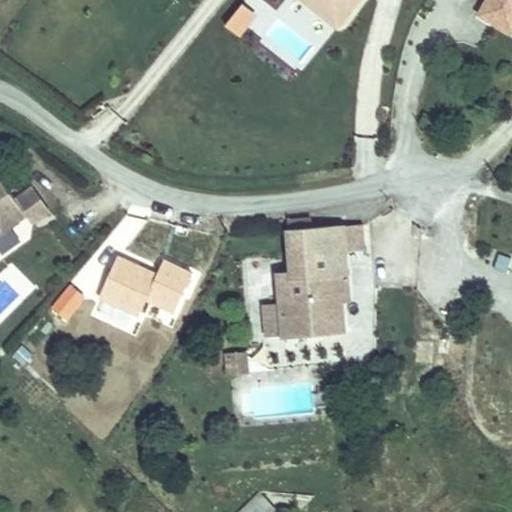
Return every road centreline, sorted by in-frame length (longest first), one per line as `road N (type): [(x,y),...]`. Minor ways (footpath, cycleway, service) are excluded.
road 1 (unclassified): [(395,175),(281,201),(182,199),(143,186),(0,91)]
road 2 (unclassified): [(395,175),(406,78),(424,19),(439,0)]
